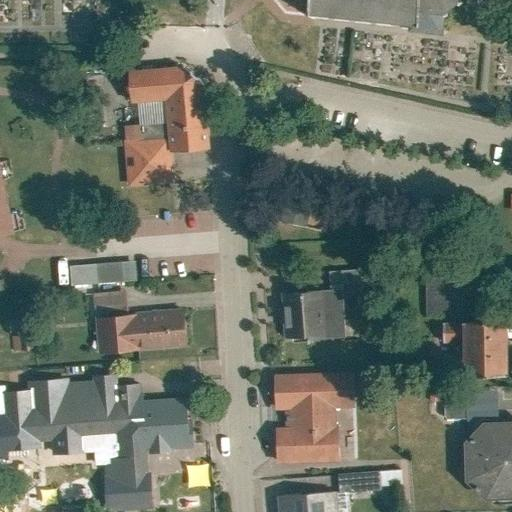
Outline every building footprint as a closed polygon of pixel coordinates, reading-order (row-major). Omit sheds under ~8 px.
[(316,0),(317,4),(460,15),(459,0),(316,0)] [(142,145),(125,147),(129,190),(174,186),(172,158),(212,154),(205,89),(184,70),(128,75),(131,109),(138,109),(142,145)] [(0,243),(14,241),(0,170),(0,243)] [(284,221),(309,223),(312,197),(286,195),(284,221)] [(136,264),(96,268),(98,288),(137,284),(136,264)] [(373,267),(332,269),(333,284),(374,282),(373,267)] [(451,274),(425,274),(426,312),(452,311),(451,274)] [(347,287),(286,291),(289,338),(350,334),(347,287)] [(95,297),(98,322),(128,319),(126,294),(95,297)] [(128,319),(98,322),(101,360),(189,351),(185,314),(128,319)] [(463,320),(463,321),(444,322),(445,339),(463,338),(464,372),(510,371),(508,319),(463,320)] [(14,354),(35,353),(33,330),(19,331),(20,339),(13,339),(14,354)] [(361,369),(281,372),(282,407),(292,407),(293,425),(283,425),(284,459),(349,456),(348,424),(345,424),(344,404),(362,404),(361,369)] [(8,384),(0,383),(0,468),(5,468),(10,452),(40,449),(41,442),(52,441),(54,455),(94,453),(95,466),(103,467),(106,511),(115,511),(155,509),(150,454),(191,451),(190,441),(187,398),(145,399),(143,384),(119,386),(118,373),(93,375),(93,380),(71,382),(69,378),(27,381),(31,389),(3,391),(8,384)] [(446,390),(448,421),(501,419),(499,388),(446,390)] [(511,420),(485,421),(465,442),(465,480),(486,499),(511,498),(511,420)] [(406,468),(386,469),(387,484),(407,483),(406,468)] [(386,469),(345,472),(346,489),(387,486),(387,484),(386,469)] [(345,511),(344,487),(286,491),(287,511),(345,511)]
